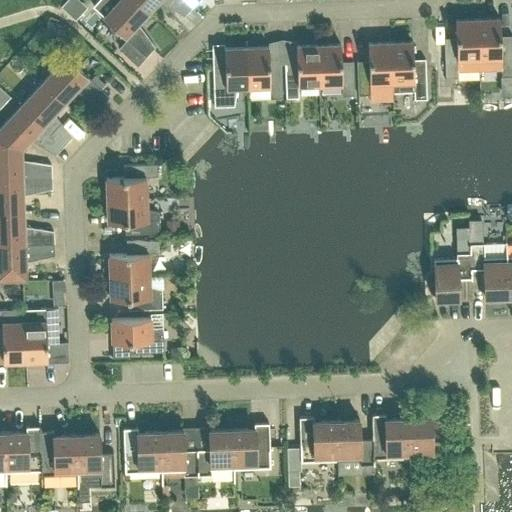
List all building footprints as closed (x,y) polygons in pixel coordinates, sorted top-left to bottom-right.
[(141,33),(133,26),(148,11),(136,0),(117,0),(103,15),(109,21),(109,29),(108,30),(109,31),(110,30),(119,30),(146,55),(154,46),(143,31),(141,33)] [(157,0),(166,0),(169,2),(175,8),(182,0),(136,0),(148,11),(157,0)] [(501,75),(511,74),(511,35),(511,34),(500,35),(499,17),(477,18),(479,69),(501,69),(501,75)] [(455,19),(456,36),(444,37),(445,77),(457,77),(457,70),(479,69),(477,18),(455,19)] [(60,24),(48,22),(46,29),(58,31),(60,24)] [(426,22),(427,42),(437,42),(437,22),(426,22)] [(412,40),(390,41),(391,81),(392,91),(413,90),(414,98),(426,98),(425,58),(413,58),(412,40)] [(378,94),(378,91),(392,91),(391,81),(390,41),(368,42),(368,60),(356,60),(358,94),(378,94)] [(341,61),(340,43),(318,44),(319,84),(341,83),(342,95),(354,94),(353,60),(341,61)] [(298,96),(298,84),(319,84),(318,44),(296,44),(296,62),(284,62),(286,97),(298,96)] [(268,45),(246,46),(247,86),(269,85),(270,97),(282,97),(281,63),(269,63),(268,45)] [(234,105),(237,86),(247,86),(246,46),(224,47),(224,65),(212,65),(214,105),(234,105)] [(71,61),(65,56),(42,80),(64,101),(78,85),(86,92),(84,95),(100,105),(108,96),(81,70),(81,62),(82,61),(81,60),(80,61),(71,61)] [(49,132),(57,123),(50,116),(64,101),(42,80),(20,105),(49,132)] [(0,104),(9,96),(0,87),(0,104)] [(33,134),(40,141),(49,132),(20,105),(0,125),(0,138),(21,147),(33,134)] [(32,164),(22,164),(21,147),(0,138),(0,177),(51,175),(51,164),(32,161),(32,164)] [(157,175),(157,163),(123,164),(123,176),(105,177),(106,199),(146,197),(145,176),(157,175)] [(33,192),(52,187),(51,175),(0,177),(0,210),(23,210),(22,189),(32,188),(33,192)] [(159,211),(147,208),(146,197),(106,199),(107,221),(125,220),(125,232),(159,231),(159,211)] [(34,230),(24,230),(23,210),(0,210),(0,243),(54,242),(53,230),(34,227),(34,230)] [(161,212),(161,226),(173,226),(173,213),(161,212)] [(160,252),(160,239),(125,240),(126,252),(108,253),(109,275),(149,274),(148,252),(160,252)] [(483,242),(469,243),(469,251),(470,251),(470,268),(471,268),(483,267),(484,295),(507,294),(505,241),(505,242),(483,243),(483,242)] [(35,258),(54,254),(54,242),(0,243),(0,277),(25,277),(25,255),(35,255),(35,258)] [(433,257),(435,297),(436,297),(459,296),(458,277),(471,276),(471,268),(470,268),(470,251),(469,251),(456,252),(456,257),(433,257)] [(161,288),(149,285),(149,274),(109,275),(110,297),(127,297),(128,309),(162,308),(161,288)] [(64,279),(52,279),(52,287),(64,287),(64,279)] [(46,341),(58,341),(57,307),(23,308),(25,360),(47,359),(46,341)] [(0,342),(2,343),(3,361),(25,360),(23,308),(0,308),(0,342)] [(129,351),(164,350),(163,330),(151,327),(150,316),(110,317),(111,340),(129,339),(129,351)] [(430,411),(430,416),(407,416),(409,470),(410,470),(409,456),(445,455),(444,410),(430,411)] [(385,413),(371,413),(372,437),(373,457),(408,456),(409,470),(407,416),(385,417),(385,413)] [(457,415),(458,430),(469,429),(468,414),(457,415)] [(336,459),(337,473),(335,419),(313,420),(313,415),(299,416),(300,460),(336,459)] [(360,437),(359,418),(335,419),(337,473),(338,473),(337,459),(359,458),(359,463),(373,462),(373,457),(372,437),(360,437)] [(268,421),(254,422),(254,427),(232,428),(234,481),(233,467),(270,466),(268,421)] [(26,425),(26,430),(4,431),(6,484),(5,470),(40,469),(41,469),(40,430),(40,425),(26,425)] [(123,427),(124,471),(161,470),(161,484),(162,484),(160,430),(137,431),(137,426),(123,427)] [(232,428),(208,428),(209,448),(196,448),(197,473),(211,473),(211,468),(233,467),(233,481),(234,481),(232,428)] [(41,469),(40,469),(40,474),(77,473),(77,487),(78,487),(76,433),(53,434),(53,429),(40,430),(41,469)] [(183,429),(160,430),(162,484),(162,470),(183,469),(184,474),(197,473),(196,448),(184,448),(183,429)] [(114,484),(113,451),(100,451),(99,432),(76,433),(78,487),(78,473),(100,472),(100,485),(114,484)] [(288,484),(299,484),(299,469),(287,469),(288,484)]
